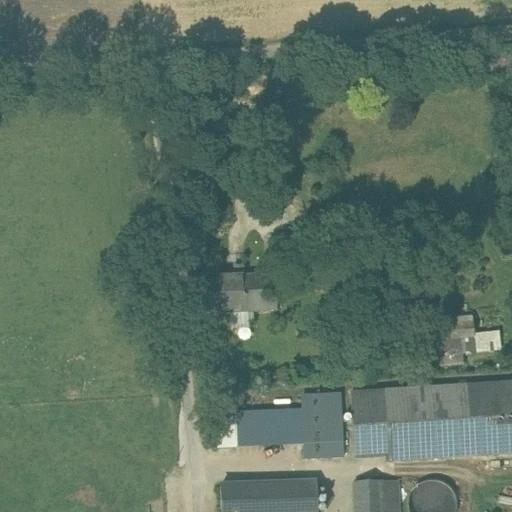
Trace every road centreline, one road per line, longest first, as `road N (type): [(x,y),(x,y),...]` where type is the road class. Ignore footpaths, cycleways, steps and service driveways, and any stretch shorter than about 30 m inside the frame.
road 1 (track): [(511,33),(0,71)]
road 2 (track): [(154,61),(198,511)]
road 3 (track): [(196,471),(336,474),(337,511)]
